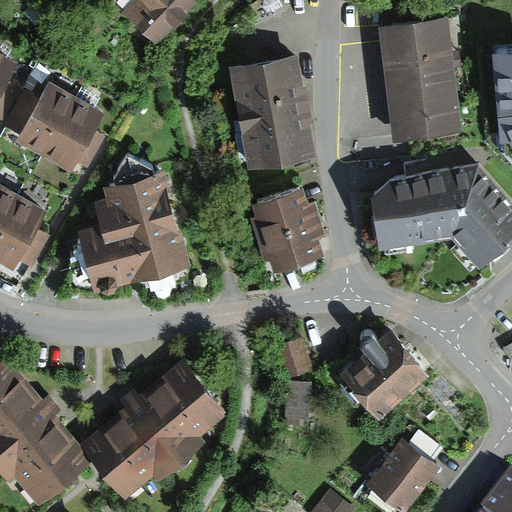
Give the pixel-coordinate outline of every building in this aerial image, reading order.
[(128,0),(123,6),(157,37),(190,0),(128,0)] [(447,20),(382,28),(396,141),(461,134),(453,70),(447,20)] [(0,115),(3,117),(22,84),(6,75),(16,57),(0,47),(0,115)] [(511,48),(488,51),(498,138),(507,138),(511,148),(511,48)] [(297,54),(230,65),(247,167),(315,155),(307,107),(297,54)] [(18,128),(15,132),(69,162),(74,154),(87,161),(102,132),(90,126),(100,107),(49,78),(39,95),(26,87),(7,121),(18,128)] [(132,272),(189,258),(167,161),(152,164),(128,151),(114,175),(105,177),(109,192),(99,194),(105,217),(83,223),(97,281),(132,272)] [(511,238),(511,199),(479,165),(452,168),(393,181),(372,200),(380,251),(454,239),(481,269),(511,238)] [(34,223),(45,203),(0,178),(0,253),(14,262),(18,255),(33,263),(50,232),(34,223)] [(309,201),(303,183),(247,200),(264,256),(271,254),(274,266),(323,251),(319,236),(327,233),(317,198),(309,201)] [(353,402),(368,420),(430,368),(412,347),(391,322),(379,332),(374,326),(369,324),(363,326),(361,332),(361,337),(366,342),(341,363),(365,392),(353,402)] [(283,375),(313,365),(302,334),(273,344),(283,375)] [(7,353),(0,358),(0,458),(12,472),(15,470),(37,496),(89,454),(49,404),(7,353)] [(191,434),(225,405),(183,357),(134,399),(83,441),(125,490),(155,464),(159,469),(195,438),(191,434)] [(288,390),(283,389),(281,423),(305,424),(305,419),(309,419),(309,412),(315,413),(316,387),(310,387),(310,380),(289,378),(288,390)] [(370,484),(407,511),(442,465),(434,459),(442,447),(418,430),(410,440),(405,437),(370,484)] [(511,511),(511,475),(483,511),(511,511)] [(310,511),(347,511),(354,503),(331,486),(310,511)]
